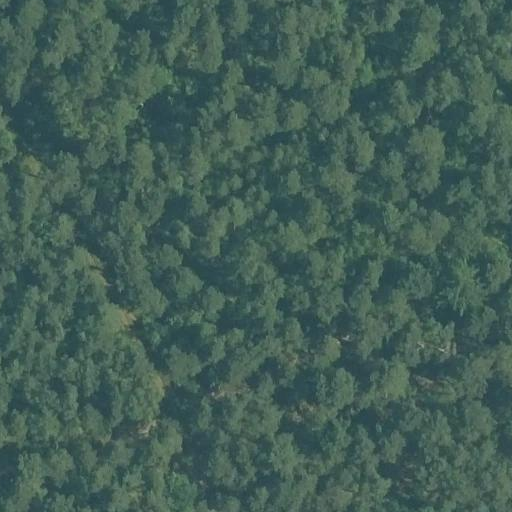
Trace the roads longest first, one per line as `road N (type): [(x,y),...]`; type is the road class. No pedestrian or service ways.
road 1 (track): [(178,419),(379,333),(511,247)]
road 2 (track): [(0,487),(178,419)]
